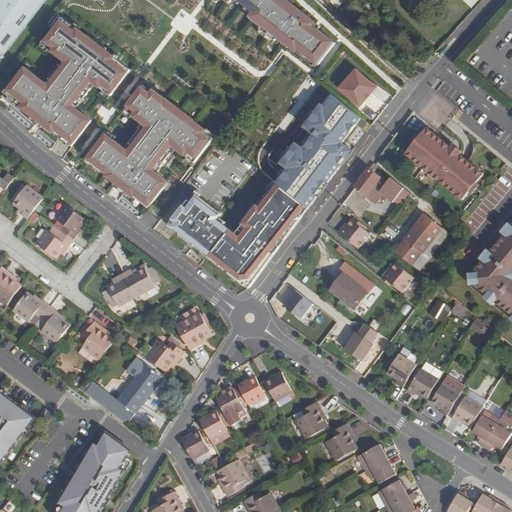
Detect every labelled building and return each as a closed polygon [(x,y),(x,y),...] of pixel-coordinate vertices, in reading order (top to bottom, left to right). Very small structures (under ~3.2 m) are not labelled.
[(26,0),(38,10),(45,0),(26,0)] [(251,18),(289,48),(291,46),(297,51),(298,49),(319,66),(336,44),(314,26),(316,23),(287,0),(227,0),(230,2),(232,0),(242,0),(257,11),(251,18)] [(461,0),(473,10),(482,0),(461,0)] [(55,131),(73,146),(92,121),(73,106),(78,101),(81,103),(92,89),(89,87),(93,82),(111,96),(131,71),(102,48),(100,51),(89,43),(91,40),(63,18),(43,44),(68,63),(64,67),(61,65),(50,79),(53,82),(48,87),(35,77),(36,76),(25,67),(5,93),(23,106),(22,108),(54,133),(55,131)] [(357,71),(341,89),(354,102),(371,83),(357,71)] [(281,76),(255,109),(316,155),(341,122),(281,76)] [(371,83),(354,102),(356,104),(373,85),(371,83)] [(96,166),(95,167),(148,208),(168,182),(154,171),(158,165),(162,168),(173,153),(169,150),(173,146),(195,163),(213,140),(205,133),(207,131),(185,115),(184,117),(174,109),(176,107),(154,91),(153,92),(145,86),(126,110),(149,127),(145,132),(142,129),(130,144),(134,146),(129,152),(107,135),(88,159),(96,166)] [(427,128),(405,154),(456,196),(477,170),(427,128)] [(370,168),(355,187),(375,203),(382,194),(380,192),(387,183),(370,168)] [(8,173),(4,179),(0,176),(0,186),(5,190),(15,178),(8,173)] [(387,183),(380,192),(382,194),(393,202),(404,188),(391,178),(387,183)] [(27,186),(24,184),(11,202),(14,204),(27,186)] [(34,211),(44,198),(27,186),(14,204),(24,211),(22,215),(28,220),(34,211)] [(300,214),(306,207),(279,186),(273,193),(270,191),(244,224),(249,228),(241,239),(217,220),(222,214),(197,195),(191,203),(188,199),(168,225),(193,245),(195,243),(203,249),(201,251),(220,266),(222,264),(229,270),(228,272),(248,288),(250,287),(280,247),(277,245),(282,238),(285,240),(303,216),(300,214)] [(73,241),(78,235),(76,234),(82,225),(86,220),(66,205),(56,219),(58,220),(54,226),(73,241)] [(163,213),(152,206),(149,211),(159,218),(163,213)] [(449,234),(425,214),(395,251),(419,271),(449,234)] [(354,217),(353,219),(371,234),(372,232),(354,217)] [(344,226),(339,232),(359,249),(371,234),(353,219),(348,225),(346,228),(344,226)] [(505,234),(511,226),(509,223),(502,232),(505,234)] [(84,227),(82,225),(76,234),(78,235),(84,227)] [(511,225),(511,226),(505,234),(491,252),(483,261),(473,273),(474,285),(511,315),(511,225)] [(73,241),(54,226),(49,232),(47,230),(37,244),(43,248),(55,258),(56,259),(61,254),(67,245),(69,247),(73,241)] [(67,245),(61,254),(63,255),(69,247),(67,245)] [(340,245),(334,249),(339,258),(345,254),(340,245)] [(55,258),(43,248),(41,251),(53,260),(55,258)] [(483,261),(491,252),(488,250),(480,259),(483,261)] [(339,271),(343,274),(331,290),(341,299),(356,310),(375,285),(346,263),(339,271)] [(386,272),(381,278),(391,286),(401,294),(413,280),(395,265),(391,271),(388,274),(386,272)] [(12,279),(14,276),(2,267),(0,269),(0,300),(7,306),(22,286),(16,282),(12,279)] [(118,306),(118,307),(156,287),(145,267),(133,273),(131,269),(117,277),(119,281),(108,287),(109,289),(104,291),(110,302),(111,301),(114,308),(118,306)] [(381,278),(380,280),(389,288),(391,286),(381,278)] [(295,290),(283,305),(300,319),(312,304),(295,290)] [(34,297),(27,293),(14,311),(29,322),(35,314),(41,319),(51,307),(44,302),(43,304),(34,297)] [(35,295),(34,297),(43,304),(44,302),(35,295)] [(356,310),(341,299),(339,303),(353,314),(356,310)] [(415,310),(405,301),(396,313),(406,322),(415,310)] [(432,313),(442,320),(450,308),(439,301),(432,313)] [(57,311),(51,307),(41,319),(48,324),(41,332),(57,344),(71,324),(65,321),(55,314),(57,311)] [(90,314),(102,322),(107,315),(95,307),(90,314)] [(57,311),(55,314),(65,321),(66,319),(57,311)] [(212,334),(200,313),(176,326),(190,350),(203,343),(202,340),(206,338),(212,334)] [(105,333),(107,330),(95,322),(84,336),(89,339),(83,347),(100,360),(115,341),(109,336),(105,333)] [(374,346),(356,332),(351,339),(352,340),(345,349),(362,362),(374,346)] [(166,372),(171,366),(174,363),(176,365),(186,352),(182,350),(174,343),(175,342),(176,340),(171,337),(168,340),(171,343),(168,347),(159,340),(147,358),(166,372)] [(174,343),(182,350),(184,348),(175,342),(174,343)] [(398,380),(396,384),(403,388),(417,365),(399,354),(388,374),(398,380)] [(143,406),(164,379),(145,364),(118,400),(136,414),(142,406),(143,406)] [(439,380),(421,369),(407,392),(414,396),(416,393),(428,399),(439,380)] [(282,372),(265,382),(276,401),(293,392),(282,372)] [(256,376),(238,386),(249,405),(266,396),(256,376)] [(442,409),(440,413),(447,417),(465,387),(448,376),(432,402),(442,409)] [(89,380),(84,387),(101,399),(105,393),(89,380)] [(234,388),(216,398),(227,418),(230,423),(247,413),(244,408),(234,388)] [(101,399),(99,401),(110,410),(118,400),(107,391),(105,393),(101,399)] [(0,459),(3,462),(36,419),(0,392),(0,459)] [(466,397),(452,420),(459,424),(461,420),(472,427),(484,408),(466,397)] [(128,424),(136,414),(118,400),(110,410),(128,424)] [(323,417),(325,415),(318,402),(303,411),(306,415),(296,421),(307,440),(328,427),(325,421),(323,417)] [(217,411),(200,420),(211,440),(228,431),(217,411)] [(296,421),(306,415),(303,411),(293,416),(296,421)] [(488,441),(501,420),(492,414),(489,419),(483,416),(473,432),(481,437),(478,443),(484,447),(488,441)] [(509,425),(501,420),(488,441),(484,447),(490,451),(494,445),(503,450),(511,433),(506,430),(509,425)] [(352,439),(355,437),(348,424),(333,433),(335,437),(326,442),(337,461),(358,449),(355,443),(352,439)] [(199,430),(182,440),(193,460),(209,451),(210,450),(199,430)] [(231,436),(228,431),(211,440),(214,445),(231,436)] [(67,509),(65,511),(102,511),(127,473),(123,471),(134,453),(110,436),(102,448),(98,445),(62,505),(67,509)] [(267,437),(245,450),(248,455),(270,443),(267,437)] [(358,457),(367,472),(389,460),(380,444),(358,457)] [(511,447),(502,464),(511,470),(511,447)] [(209,451),(193,460),(196,466),(212,457),(209,451)] [(219,470),(226,467),(220,457),(213,461),(219,470)] [(240,483),(249,479),(239,460),(226,467),(219,470),(217,471),(221,478),(223,482),(220,484),(228,497),(243,488),(240,483)] [(367,472),(372,481),(377,478),(380,484),(397,475),(389,460),(367,472)] [(414,511),(417,511),(400,480),(378,492),(388,511),(414,511)] [(180,507),(183,505),(175,491),(160,500),(163,505),(154,510),(154,511),(182,511),(180,507)] [(271,493),(262,498),(260,493),(244,501),(249,511),(281,511),(282,511),(271,493)] [(468,511),(474,503),(459,493),(447,511),(468,511)] [(492,511),(498,503),(484,494),(472,511),(492,511)] [(511,511),(511,510),(498,503),(492,511),(511,511)]
